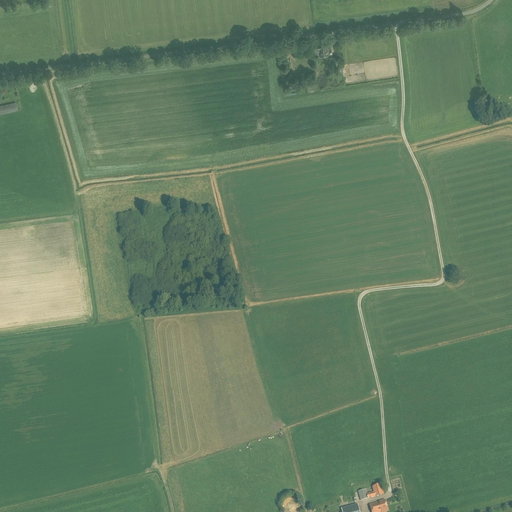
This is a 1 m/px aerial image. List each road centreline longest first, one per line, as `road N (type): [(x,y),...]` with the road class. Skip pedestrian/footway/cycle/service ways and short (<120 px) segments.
road 1 (track): [(366,511),(363,504),(389,489),(359,299),(434,285),(442,276),(427,194),(402,133),(396,23)]
road 2 (unclassified): [(0,76),(467,13),(491,0)]
road 3 (track): [(131,314),(139,319),(154,464),(172,511)]
